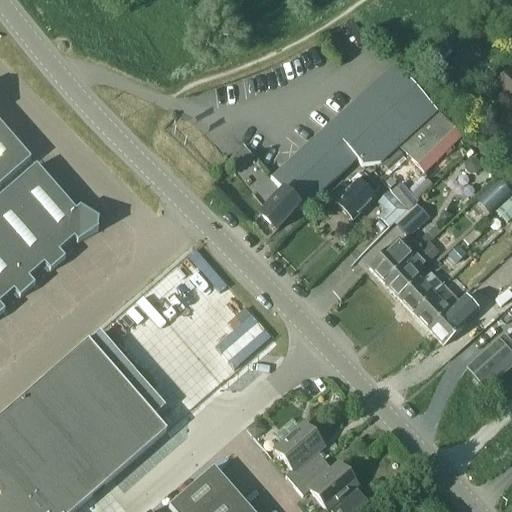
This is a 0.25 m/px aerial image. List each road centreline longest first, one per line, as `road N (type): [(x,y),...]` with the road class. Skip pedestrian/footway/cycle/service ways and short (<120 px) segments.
road 1 (unclassified): [(320,342),(128,511)]
road 2 (unclassified): [(161,248),(0,81)]
road 3 (tertiary): [(475,511),(320,342)]
road 4 (unclassified): [(0,394),(161,248)]
road 5 (tertiary): [(199,221),(56,72)]
road 6 (tertiary): [(320,342),(199,221)]
